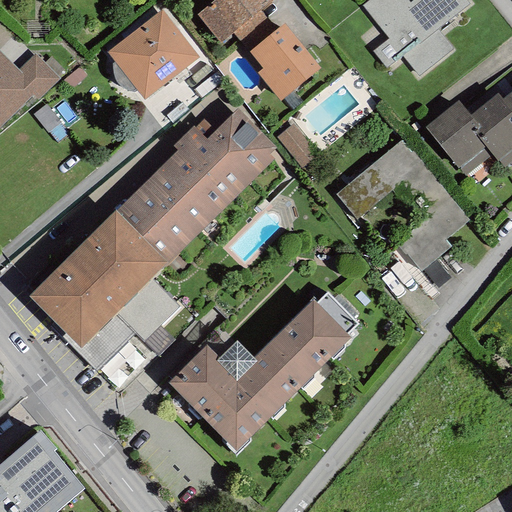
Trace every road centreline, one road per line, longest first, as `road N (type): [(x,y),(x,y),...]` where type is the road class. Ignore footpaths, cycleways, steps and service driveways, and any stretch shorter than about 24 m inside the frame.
road 1 (residential): [(289,511),(511,244)]
road 2 (residential): [(0,330),(106,448),(151,511)]
